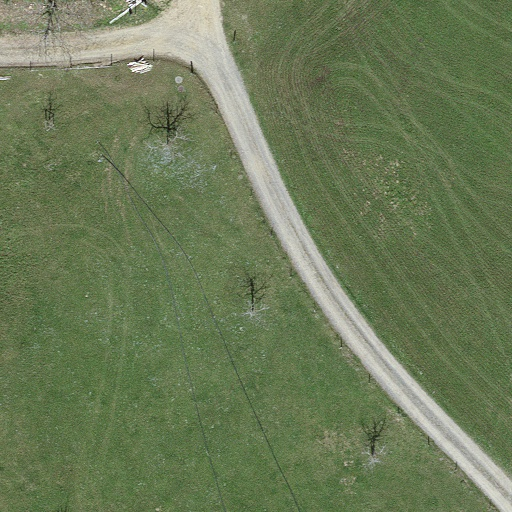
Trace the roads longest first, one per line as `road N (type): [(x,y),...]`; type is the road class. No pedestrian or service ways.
road 1 (track): [(202,38),(296,242),(354,331),(511,506)]
road 2 (track): [(202,38),(0,51)]
